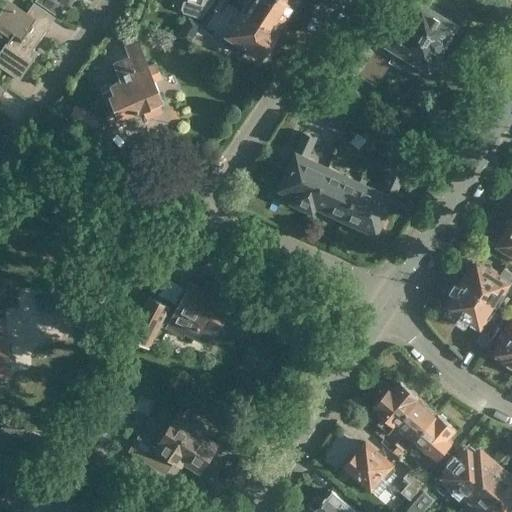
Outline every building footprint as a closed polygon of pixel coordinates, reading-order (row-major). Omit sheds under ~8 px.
[(27,13),(7,0),(0,0),(0,34),(8,40),(0,52),(0,65),(20,79),(38,53),(33,49),(55,17),(34,3),(27,13)] [(52,0),(67,10),(73,0),(52,0)] [(185,0),(182,1),(180,9),(182,13),(200,18),(212,0),(185,0)] [(221,14),(229,2),(225,0),(218,0),(213,8),(221,14)] [(248,0),(241,10),(275,32),(293,5),(286,0),(248,0)] [(454,24),(422,4),(416,12),(415,11),(409,20),(411,21),(403,32),(397,28),(387,43),(393,47),(387,55),(359,36),(352,47),(343,42),(333,58),(375,85),(393,59),(404,67),(421,77),(427,68),(430,64),(434,63),(438,57),(436,52),(444,41),(448,41),(452,34),(450,30),(454,24)] [(275,32),(241,10),(226,34),(229,36),(224,43),(236,51),(241,44),(260,56),(275,32)] [(190,42),(199,27),(200,26),(187,18),(174,37),(190,42)] [(199,27),(190,42),(208,49),(215,38),(199,27)] [(110,83),(100,88),(108,106),(114,104),(120,119),(143,109),(148,118),(162,112),(158,103),(163,101),(155,80),(161,77),(155,64),(149,66),(138,41),(126,47),(129,56),(114,63),(121,80),(111,85),(110,83)] [(380,140),(387,129),(341,99),(333,110),(380,140)] [(99,116),(75,105),(67,122),(92,133),(99,116)] [(387,129),(380,140),(402,154),(409,143),(387,129)] [(308,209),(329,165),(317,160),(324,143),(317,140),(317,138),(305,132),(296,150),(298,151),(280,189),(294,195),(292,201),(308,209)] [(406,155),(401,162),(411,170),(416,163),(406,155)] [(329,165),(308,209),(312,211),(315,205),(343,218),(361,180),(329,165)] [(361,180),(343,218),(376,233),(393,195),(395,196),(403,179),(390,172),(382,190),(361,180)] [(511,218),(497,244),(511,253),(511,218)] [(468,265),(457,282),(497,307),(511,281),(511,273),(503,268),(498,275),(474,261),(471,266),(468,265)] [(234,297),(206,281),(202,287),(190,280),(171,316),(166,314),(170,306),(149,295),(128,336),(149,347),(160,325),(183,337),(185,334),(208,346),(234,297)] [(482,331),(488,321),(497,307),(457,282),(446,300),(449,302),(445,308),(482,331)] [(0,378),(10,377),(6,318),(0,318),(0,378)] [(511,319),(493,354),(499,358),(498,359),(511,366),(511,319)] [(490,341),(480,334),(473,344),(483,351),(490,341)] [(388,433),(394,426),(420,399),(399,380),(392,388),(390,386),(371,407),(383,417),(377,423),(388,433)] [(420,399),(394,426),(411,440),(435,412),(420,399)] [(151,448),(143,460),(164,474),(172,462),(180,467),(183,463),(197,472),(216,446),(203,438),(211,427),(191,414),(187,419),(178,413),(174,420),(162,412),(155,423),(151,421),(138,440),(151,448)] [(435,461),(435,460),(452,440),(450,438),(456,431),(435,412),(411,440),(435,461)] [(393,467),(394,466),(366,441),(344,466),(378,496),(396,475),(393,472),(396,469),(393,467)] [(392,451),(399,457),(404,452),(397,446),(392,451)] [(442,473),(432,485),(435,487),(443,495),(448,490),(459,500),(492,461),(480,450),(474,456),(467,451),(445,476),(442,473)] [(472,511),(481,511),(511,478),(492,461),(459,500),(472,511)] [(400,492),(412,502),(422,490),(428,483),(427,482),(419,475),(411,468),(403,477),(409,482),(400,492)] [(427,482),(431,478),(430,475),(427,472),(423,472),(419,475),(427,482)] [(511,511),(511,478),(481,511),(511,511)] [(8,491),(21,500),(26,492),(13,483),(8,491)] [(21,500),(8,491),(6,490),(0,500),(0,502),(14,511),(16,511),(21,511),(26,506),(21,500)] [(314,498),(308,505),(317,511),(362,511),(355,505),(352,507),(332,490),(323,500),(319,497),(314,498)] [(419,511),(432,498),(422,490),(412,502),(403,511),(419,511)]
